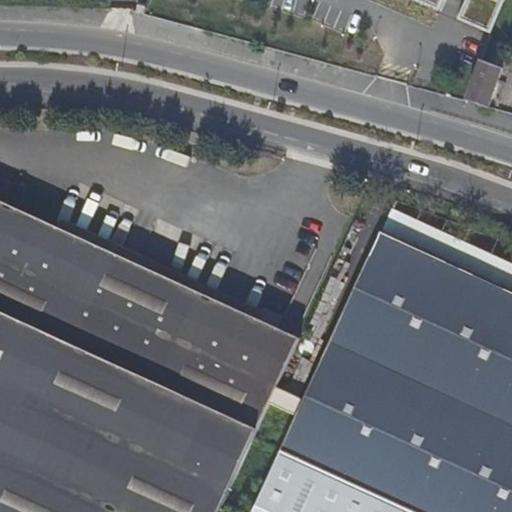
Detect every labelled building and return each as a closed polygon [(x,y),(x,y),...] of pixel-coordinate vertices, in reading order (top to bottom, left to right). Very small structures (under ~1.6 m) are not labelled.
[(511,4),(511,0),(425,0),(443,8),(446,0),(471,0),(462,21),(499,36),(511,4)] [(502,68),(481,60),(466,101),(489,108),(502,68)] [(0,511),(222,511),(252,450),(301,340),(0,199),(0,511)] [(292,433),(283,453),(284,454),(409,511),(499,511),(511,482),(511,295),(443,264),(385,237),(292,433)] [(409,511),(284,454),(256,511),(409,511)] [(511,511),(511,482),(499,511),(511,511)]
